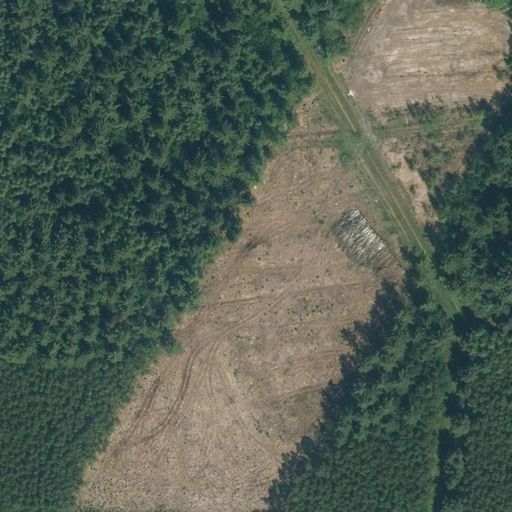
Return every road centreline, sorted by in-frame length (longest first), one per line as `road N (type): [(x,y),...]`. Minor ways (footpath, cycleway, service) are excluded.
road 1 (track): [(511,112),(189,151),(0,96)]
road 2 (track): [(446,304),(280,0)]
